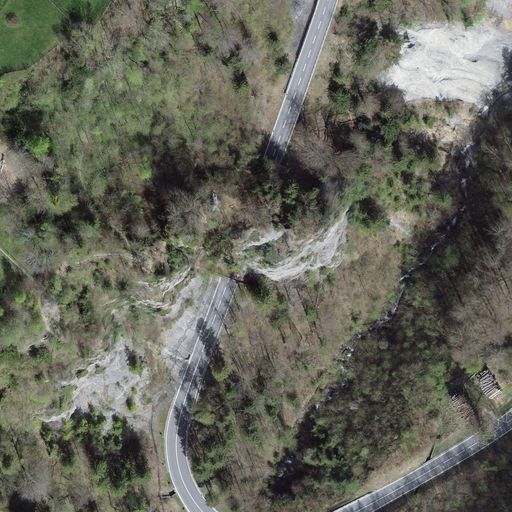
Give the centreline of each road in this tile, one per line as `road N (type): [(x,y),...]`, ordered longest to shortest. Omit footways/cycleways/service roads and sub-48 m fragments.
road 1 (motorway): [(0,172),(511,376)]
road 2 (primary): [(201,511),(178,466),(181,411),(327,0)]
road 3 (primary): [(511,419),(356,511)]
